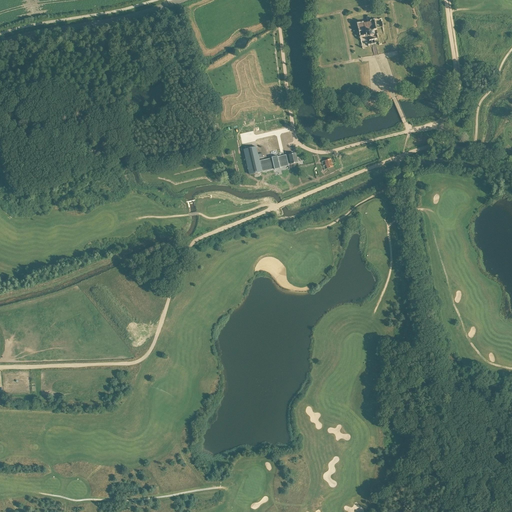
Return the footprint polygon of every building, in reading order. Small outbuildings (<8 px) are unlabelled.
[(387,44),(381,18),(371,20),(370,17),(369,16),(367,17),(366,18),(367,21),(357,24),(362,49),(369,47),(369,46),(372,45),(376,44),(378,44),(379,45),(387,44)] [(243,149),(248,174),(261,172),(256,146),(243,149)] [(289,156),(287,157),(288,164),(291,163),(291,164),(298,163),(296,154),(289,155),(289,156)] [(263,170),(288,165),(286,155),(266,159),(267,164),(262,165),(263,170)] [(324,161),(326,166),(327,169),(333,167),(331,159),(324,161)]
